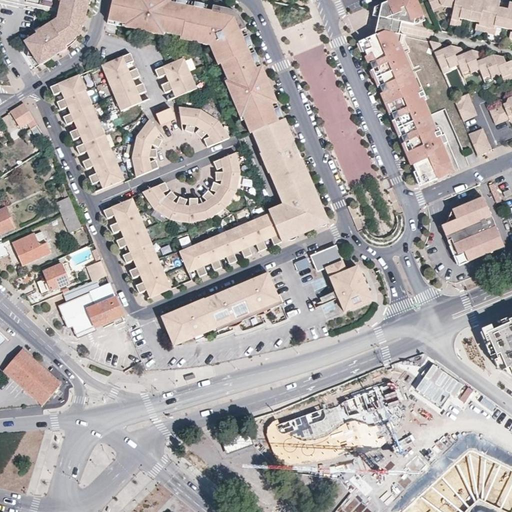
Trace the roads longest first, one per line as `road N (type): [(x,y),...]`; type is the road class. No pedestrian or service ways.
road 1 (residential): [(90,206),(130,302),(145,312),(348,230)]
road 2 (primary): [(142,450),(163,430),(433,338)]
road 3 (primary): [(423,318),(293,365),(142,406)]
road 4 (residential): [(253,0),(348,230)]
road 5 (residential): [(406,205),(328,14)]
road 6 (residential): [(90,206),(236,146)]
road 7 (residential): [(36,85),(90,206)]
